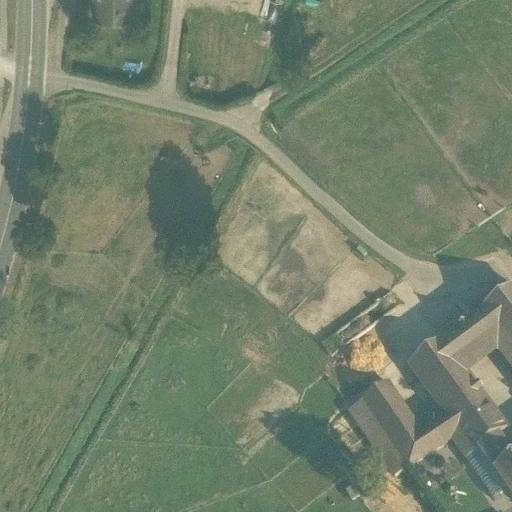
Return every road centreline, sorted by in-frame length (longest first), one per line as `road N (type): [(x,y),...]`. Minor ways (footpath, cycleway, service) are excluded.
road 1 (unclassified): [(511,274),(398,272),(234,121),(29,72)]
road 2 (track): [(234,121),(421,0)]
road 3 (primary): [(29,72),(0,241)]
